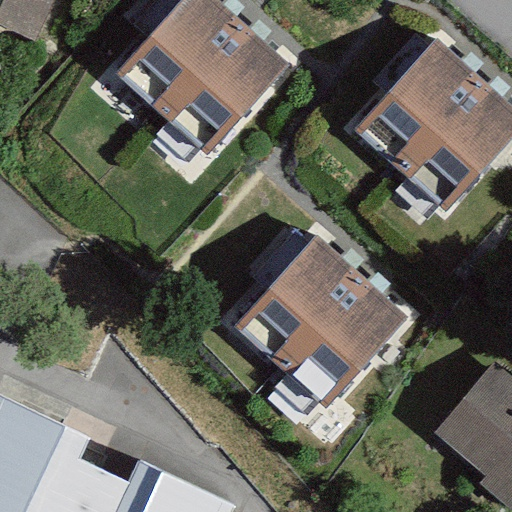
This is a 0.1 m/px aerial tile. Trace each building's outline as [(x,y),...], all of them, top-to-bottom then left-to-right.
[(60,0),(0,0),(0,10),(45,32),(60,0)] [(297,63),(231,0),(161,0),(109,55),(210,152),(297,63)] [(511,143),(511,99),(431,26),(347,118),(451,211),(511,143)] [(412,312),(316,223),(233,311),(329,401),(412,312)] [(511,376),(495,362),(438,428),(490,473),(482,483),(511,508),(511,376)] [(237,511),(242,501),(0,391),(0,511),(237,511)]
